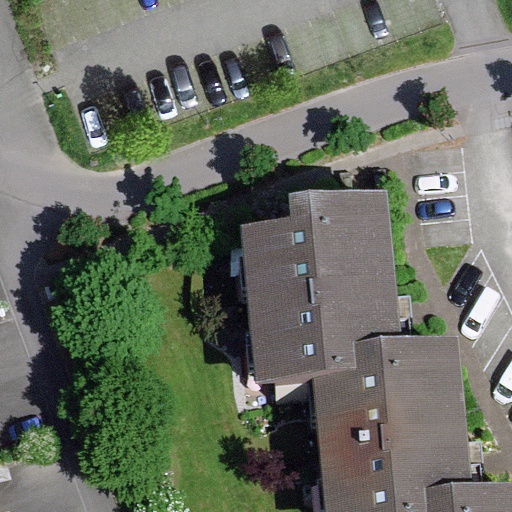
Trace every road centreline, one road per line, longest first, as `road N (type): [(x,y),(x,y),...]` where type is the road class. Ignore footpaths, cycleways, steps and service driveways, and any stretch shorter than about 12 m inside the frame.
road 1 (residential): [(511,73),(469,77),(111,204),(42,198)]
road 2 (residential): [(104,511),(30,303),(42,198)]
